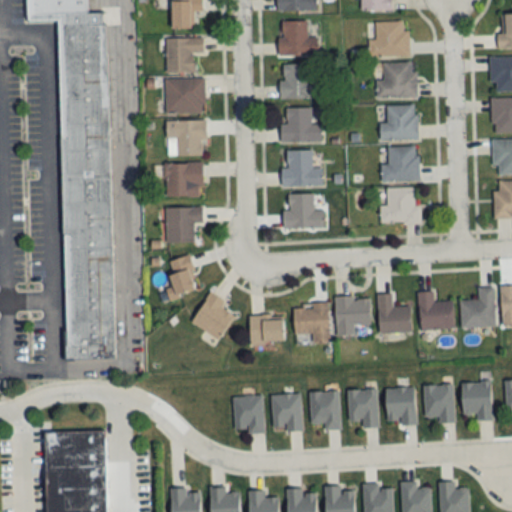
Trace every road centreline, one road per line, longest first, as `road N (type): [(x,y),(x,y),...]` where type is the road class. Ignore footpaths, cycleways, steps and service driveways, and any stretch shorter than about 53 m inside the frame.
road 1 (residential): [(0,411),(50,393),(94,391),(146,402),(187,438),(242,461),(461,452),(511,469)]
road 2 (residential): [(511,249),(279,265),(247,257)]
road 3 (residential): [(233,0),(247,257)]
road 4 (residential): [(457,252),(450,0)]
